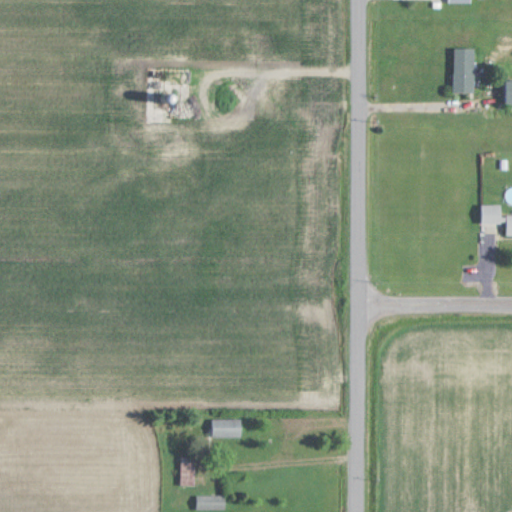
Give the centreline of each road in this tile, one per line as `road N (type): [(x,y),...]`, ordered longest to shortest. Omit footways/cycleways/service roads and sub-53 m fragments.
road 1 (residential): [(358,511),(359,0)]
road 2 (residential): [(359,308),(511,307)]
